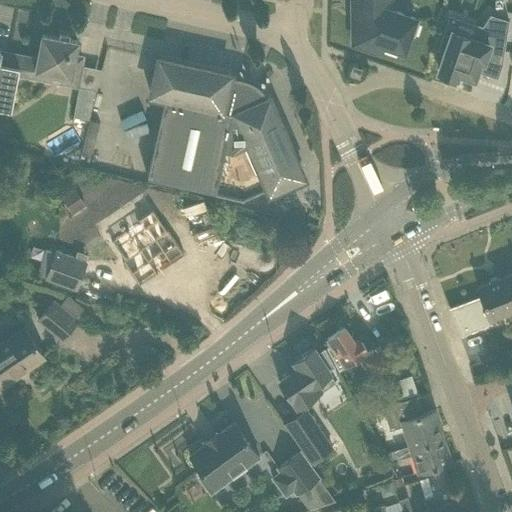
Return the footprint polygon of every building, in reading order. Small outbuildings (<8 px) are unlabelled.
[(354,0),(357,30),(353,43),(374,51),(377,42),(385,45),(385,49),(397,54),(400,50),(403,51),(409,35),(413,35),(417,23),(414,21),(415,18),(391,9),(390,0),(354,0)] [(444,0),(444,13),(480,13),(479,0),(444,0)] [(444,51),(437,71),(439,72),(456,77),(457,72),(473,78),(476,70),(479,60),(483,61),(484,58),(502,64),(508,20),(490,14),(474,38),(446,29),(440,47),(445,49),(444,51)] [(78,78),(79,76),(82,57),(74,55),(77,41),(70,39),(70,38),(58,36),(58,37),(42,34),(37,58),(21,55),(17,74),(50,81),(52,73),(78,78)] [(0,107),(10,109),(17,74),(21,55),(0,51),(0,107)] [(215,74),(215,71),(158,58),(150,94),(164,98),(146,176),(242,197),(274,183),(276,189),(296,180),(294,174),(301,171),(268,97),(264,99),(263,96),(261,94),(259,92),(257,89),(255,88),(253,86),(250,84),(248,83),(245,82),(215,74)] [(359,80),(362,69),(352,66),(348,76),(359,80)] [(78,86),(73,117),(89,120),(96,89),(78,86)] [(139,221),(111,240),(123,258),(121,260),(138,284),(156,271),(155,270),(160,266),(161,268),(183,253),(166,229),(165,230),(151,209),(137,219),(139,221)] [(57,251),(47,278),(75,289),(85,261),(57,251)] [(480,295),(449,307),(459,335),(492,323),(490,317),(511,308),(511,273),(477,287),(480,295)] [(61,340),(77,318),(52,299),(35,320),(61,340)] [(358,356),(367,370),(371,377),(390,364),(380,349),(377,351),(374,346),(367,351),(358,337),(353,341),(344,326),(326,338),(344,365),(358,356)] [(0,383),(2,385),(44,357),(24,328),(0,344),(0,383)] [(297,407),(335,381),(312,347),(293,361),(298,368),(278,381),(292,401),(297,407)] [(367,390),(355,396),(364,414),(376,408),(367,390)] [(398,402),(381,408),(389,431),(401,427),(408,446),(443,434),(434,409),(423,412),(417,395),(415,396),(398,402)] [(305,409),(285,423),(312,462),(332,448),(305,409)] [(205,443),(189,455),(203,474),(199,476),(210,491),(225,480),(223,477),(244,461),(247,465),(258,456),(233,422),(217,434),(215,431),(203,440),(205,443)] [(452,462),(443,434),(408,446),(395,450),(399,459),(411,455),(417,473),(433,468),(452,462)] [(299,451),(277,467),(280,470),(294,490),(308,509),(335,500),(299,451)] [(391,481),(379,485),(381,492),(387,495),(394,493),(391,481)] [(428,497),(424,498),(428,510),(432,509),(433,511),(459,511),(456,501),(437,508),(433,495),(428,497)] [(403,498),(399,500),(402,511),(405,511),(407,511),(433,511),(432,509),(428,510),(421,511),(412,511),(408,497),(403,498)]
